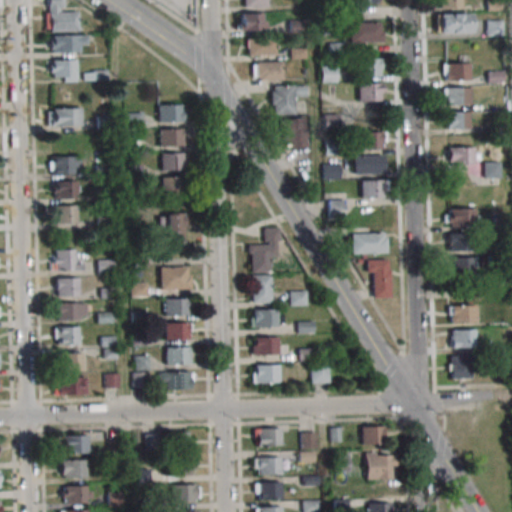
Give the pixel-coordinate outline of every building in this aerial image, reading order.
[(63,0),(45,0),(45,31),(77,31),(77,10),(64,10),(63,0)] [(264,13),(239,13),(239,29),(264,29),(264,13)] [(437,13),(437,33),(469,33),(469,13),(437,13)] [(484,35),(501,35),(501,21),(484,21),(484,35)] [(381,42),(381,22),(347,22),(348,42),(381,42)] [(85,52),(85,35),(47,35),(47,52),(85,52)] [(275,55),(275,37),(246,37),(246,55),(275,55)] [(344,44),(328,43),(327,54),(343,56),(344,44)] [(355,76),(379,76),(379,58),(355,58),(355,76)] [(75,76),(75,59),(47,59),(47,76),(75,76)] [(252,79),(281,79),(281,61),(252,61),(252,79)] [(467,63),(443,63),(443,80),(467,80),(467,63)] [(334,66),(319,66),(319,82),(334,82),(334,66)] [(502,71),(486,71),(486,83),(502,83),(502,71)] [(379,101),(379,82),(356,82),(356,101),(379,101)] [(305,95),(305,85),(269,85),(269,114),(293,114),(293,95),(305,95)] [(443,104),(469,104),(469,87),(443,87),(443,104)] [(156,104),(156,121),(181,121),(181,104),(156,104)] [(47,125),(80,125),(80,108),(47,108),(47,125)] [(467,111),(445,111),(445,128),(467,128),(467,111)] [(141,112),(124,112),(124,127),(141,127),(141,112)] [(304,119),(281,119),(281,148),(304,148),(304,119)] [(157,128),(157,146),(182,146),(182,128),(157,128)] [(382,130),(359,130),(359,149),(382,149),(382,130)] [(474,147),(446,147),(446,171),(474,171),(474,147)] [(181,152),(159,152),(159,170),(181,170),(181,152)] [(351,173),(385,173),(385,155),(351,155),(351,173)] [(79,156),(47,156),(47,174),(79,174),(79,156)] [(498,177),(498,162),(481,162),(481,177),(498,177)] [(338,178),(338,164),(321,164),(321,178),(338,178)] [(180,177),(160,177),(160,196),(180,196),(180,177)] [(385,180),(359,180),(359,197),(385,197),(385,180)] [(50,198),(76,198),(76,181),(50,181),(50,198)] [(343,217),(343,199),(326,199),(326,217),(343,217)] [(52,222),(75,222),(75,205),(52,205),(52,222)] [(473,209),(442,209),(442,226),(473,226),(473,209)] [(183,243),(183,213),(158,213),(158,233),(163,233),(163,243),(183,243)] [(261,227),(262,244),(247,244),(248,272),(268,272),(267,257),(276,257),(276,227),(261,227)] [(385,253),(385,233),(354,233),(354,253),(385,253)] [(445,250),(467,250),(467,233),(445,233),(445,250)] [(80,260),(73,260),(73,249),(50,249),(50,270),(80,270),(80,260)] [(470,257),(448,257),(448,274),(470,274),(470,257)] [(371,298),(388,298),(388,259),(363,259),(363,273),(371,273),(371,298)] [(96,274),(113,274),(113,260),(96,260),(96,274)] [(188,266),(157,266),(157,290),(188,290),(188,266)] [(269,303),(269,275),(250,275),(250,303),(269,303)] [(77,278),(53,278),(53,295),(77,295),(77,278)] [(288,306),(305,306),(305,290),(288,290),(288,306)] [(187,298),(162,298),(162,315),(187,315),(187,298)] [(475,322),(475,298),(467,298),(467,305),(446,305),(446,322),(475,322)] [(55,319),(83,319),(83,303),(55,303),(55,319)] [(275,327),(275,310),(248,310),(248,327),(275,327)] [(311,333),(311,320),(294,320),(294,333),(311,333)] [(189,322),(162,322),(162,339),(189,339),(189,322)] [(53,344),(77,344),(77,327),(53,327),(53,344)] [(473,330),(448,330),(448,347),(473,347),(473,330)] [(250,355),(275,355),(275,337),(250,337),(250,355)] [(163,364),(188,364),(188,346),(163,346),(163,364)] [(57,353),(57,370),(82,371),(83,353),(57,353)] [(446,355),(446,379),(467,379),(467,355),(446,355)] [(327,383),(327,363),(308,363),(308,383),(327,383)] [(277,383),(277,364),(250,364),(250,383),(277,383)] [(157,389),(190,389),(190,372),(157,371),(157,389)] [(85,394),(85,377),(53,377),(53,394),(85,394)] [(381,426),(359,426),(359,443),(381,443),(381,426)] [(279,428),(253,428),(253,445),(279,445),(279,428)] [(314,449),(314,432),(298,432),(298,449),(314,449)] [(188,449),(188,433),(160,433),(160,449),(188,449)] [(86,435),(61,435),(61,453),(86,453),(86,435)] [(299,475),(312,475),(312,452),(299,452),(299,475)] [(392,479),(392,453),(363,453),(363,479),(392,479)] [(332,456),(332,471),(347,471),(347,456),(332,456)] [(252,457),(252,475),(278,475),(278,457),(252,457)] [(170,459),(171,475),(190,474),(190,458),(170,459)] [(85,477),(85,459),(58,459),(58,477),(85,477)] [(279,482),(252,482),(252,499),(279,499),(279,482)] [(198,484),(169,484),(169,502),(198,502),(198,484)] [(90,503),(90,485),(60,485),(60,503),(90,503)] [(364,511),(364,504),(387,503),(387,511),(364,511)]
